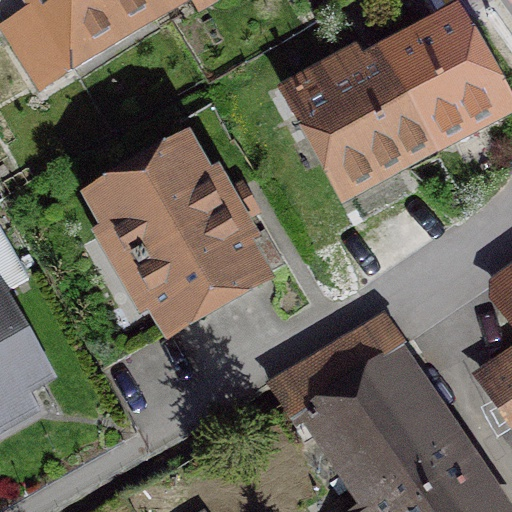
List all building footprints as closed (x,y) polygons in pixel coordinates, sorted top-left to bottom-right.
[(7,25),(43,87),(84,63),(77,50),(159,0),(47,0),(7,25)] [(507,101),(463,22),(384,65),(430,143),(507,101)] [(430,143),(384,65),(365,75),(355,57),(292,92),(345,190),(430,143)] [(153,301),(171,332),(285,266),(265,230),(252,237),(218,178),(205,185),(185,149),(96,200),(135,267),(108,283),(127,316),(153,301)] [(0,402),(46,376),(0,295),(28,280),(0,231),(0,402)] [(511,272),(503,278),(501,303),(511,317),(511,272)] [(485,511),(387,369),(408,354),(383,320),(271,385),(298,428),(311,421),(365,506),(354,511),(485,511)] [(494,396),(511,420),(511,359),(495,372),(494,396)]
